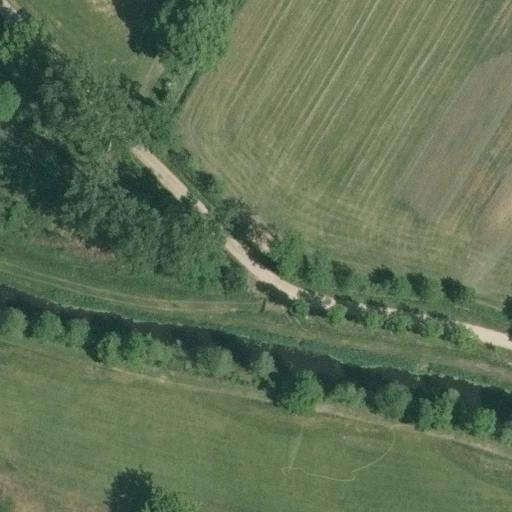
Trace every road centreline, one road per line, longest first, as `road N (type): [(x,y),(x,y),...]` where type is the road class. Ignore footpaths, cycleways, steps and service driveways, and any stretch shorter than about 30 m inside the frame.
road 1 (track): [(269,286),(0,4)]
road 2 (track): [(511,344),(269,286)]
